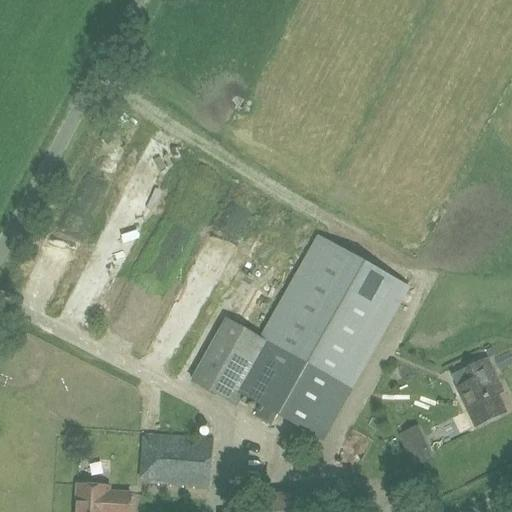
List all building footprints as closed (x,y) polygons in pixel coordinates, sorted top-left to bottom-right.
[(127,162),(138,125),(119,120),(108,157),(127,162)] [(206,178),(200,191),(211,196),(216,182),(206,178)] [(274,246),(282,228),(272,224),(265,242),(274,246)] [(244,393),(322,438),(407,289),(317,238),(260,339),(226,320),(192,381),(237,406),(244,393)] [(495,392),(501,389),(487,360),(467,370),(467,369),(452,376),(458,388),(476,426),(505,412),(495,392)] [(211,487),(214,439),(147,434),(144,482),(211,487)] [(129,511),(131,493),(109,492),(109,487),(78,485),(75,511),(129,511)] [(340,511),(339,494),(256,501),(257,511),(340,511)]
